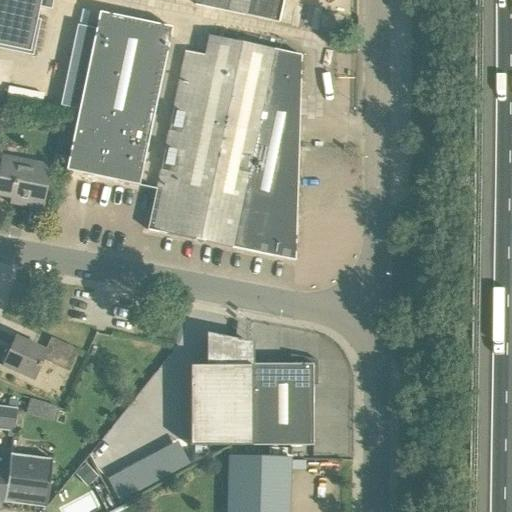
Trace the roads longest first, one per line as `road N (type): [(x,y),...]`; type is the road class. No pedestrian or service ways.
road 1 (motorway): [(509,0),(504,511)]
road 2 (unclassified): [(375,326),(5,255)]
road 3 (unclassified): [(375,326),(373,0)]
road 4 (unclassified): [(376,511),(375,326)]
